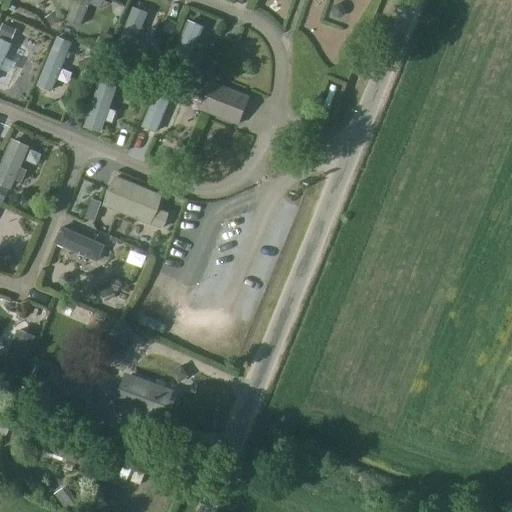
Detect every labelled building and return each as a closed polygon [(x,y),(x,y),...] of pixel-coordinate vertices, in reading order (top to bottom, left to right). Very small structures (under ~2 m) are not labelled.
[(18,0),(16,5),(31,11),(35,0),(18,0)] [(188,16),(173,54),(186,60),(202,21),(188,16)] [(135,67),(152,30),(140,25),(123,62),(135,67)] [(65,99),(70,86),(60,83),(69,57),(62,55),(48,93),(65,99)] [(108,110),(115,87),(99,82),(84,127),(100,133),(104,120),(111,123),(115,112),(108,110)] [(238,126),(250,96),(212,82),(201,111),(238,126)] [(158,89),(142,127),(155,133),(172,95),(158,89)] [(0,184),(14,189),(29,143),(12,138),(0,175),(0,184)] [(154,211),(161,195),(115,176),(103,206),(161,229),(166,216),(154,211)] [(279,212),(268,240),(281,244),(291,216),(279,212)] [(61,227),(54,243),(97,262),(104,246),(61,227)] [(90,330),(95,318),(80,312),(73,324),(90,330)] [(107,338),(113,323),(99,317),(92,333),(107,338)] [(0,375),(16,382),(34,337),(17,330),(5,357),(0,355),(0,375)] [(86,413),(95,390),(76,383),(78,379),(54,370),(43,397),(86,413)] [(126,374),(114,405),(165,424),(177,393),(126,374)] [(0,433),(5,435),(10,422),(0,418),(0,433)]
